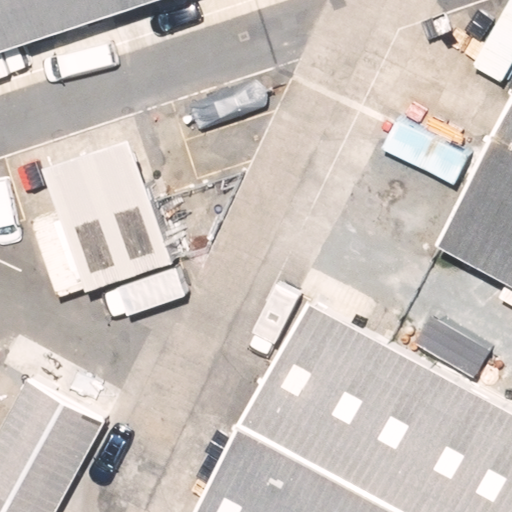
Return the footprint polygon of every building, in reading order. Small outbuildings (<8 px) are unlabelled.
[(0,0),(0,55),(166,0),(0,0)] [(151,138),(63,167),(102,285),(189,256),(151,138)] [(511,138),(457,243),(511,271),(511,138)] [(511,511),(511,397),(328,299),(213,511),(511,511)] [(38,376),(0,447),(0,507),(9,511),(68,511),(118,419),(38,376)]
